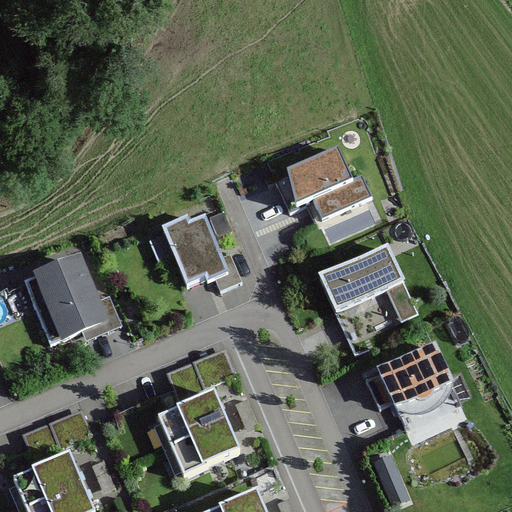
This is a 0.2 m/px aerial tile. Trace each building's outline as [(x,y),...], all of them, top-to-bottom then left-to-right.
[(314,203),(323,223),(372,200),(362,178),(352,183),(338,153),(287,177),(294,207),(297,212),(314,203)] [(373,205),(323,228),(329,242),(379,219),(373,205)] [(192,223),(151,241),(177,301),(219,282),(192,223)] [(388,250),(318,282),(336,319),(387,295),(402,326),(420,317),(388,250)] [(70,266),(20,289),(49,351),(99,328),(70,266)] [(176,392),(117,416),(125,435),(155,423),(155,422),(210,400),(204,387),(233,375),(225,354),(170,376),(176,392)] [(426,354),(366,382),(384,418),(443,390),(426,354)] [(214,400),(162,421),(174,450),(226,428),(214,400)] [(24,437),(32,459),(0,471),(0,502),(3,511),(12,511),(21,509),(10,480),(96,447),(84,415),(24,437)] [(226,428),(174,450),(186,478),(238,457),(226,428)] [(69,461),(15,484),(27,511),(29,511),(82,490),(69,461)] [(91,511),(82,490),(29,511),(91,511)] [(261,511),(256,499),(223,511),(261,511)]
